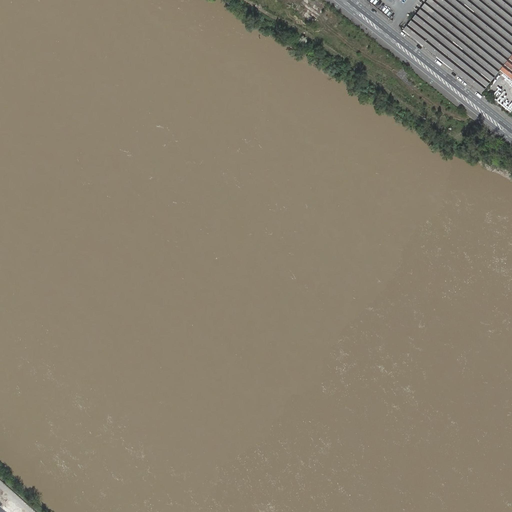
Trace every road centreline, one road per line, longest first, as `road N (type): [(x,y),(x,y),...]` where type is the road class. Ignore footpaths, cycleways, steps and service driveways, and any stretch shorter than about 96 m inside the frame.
road 1 (secondary): [(339,1),(511,140)]
road 2 (secondary): [(511,128),(350,0)]
